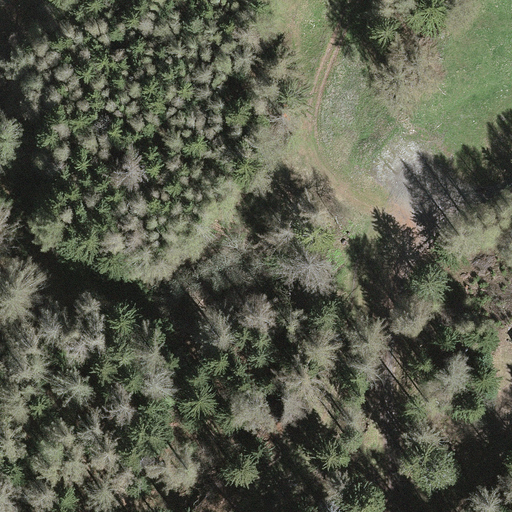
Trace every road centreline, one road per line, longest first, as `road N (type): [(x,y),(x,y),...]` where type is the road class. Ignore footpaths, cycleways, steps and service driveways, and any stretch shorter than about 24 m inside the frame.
road 1 (track): [(406,217),(305,254),(288,194),(290,99),(334,0)]
road 2 (track): [(406,217),(413,245),(391,289),(384,333),(395,511)]
